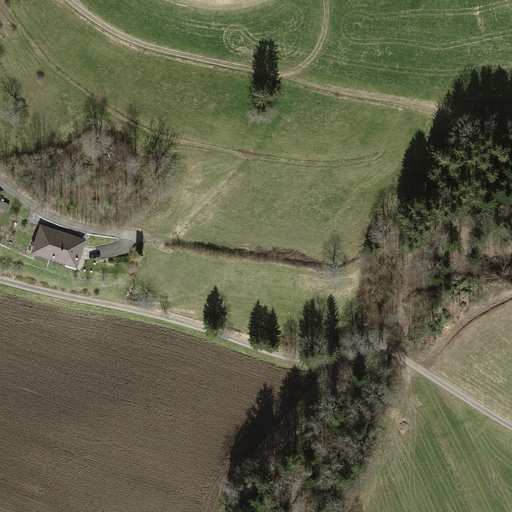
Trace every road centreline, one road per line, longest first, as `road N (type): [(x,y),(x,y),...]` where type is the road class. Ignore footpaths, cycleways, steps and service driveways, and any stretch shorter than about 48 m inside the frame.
road 1 (residential): [(0,280),(194,326),(289,358),(386,349),(496,418)]
road 2 (track): [(68,0),(130,43),(452,118),(487,118)]
road 3 (residential): [(0,184),(63,225),(133,239)]
